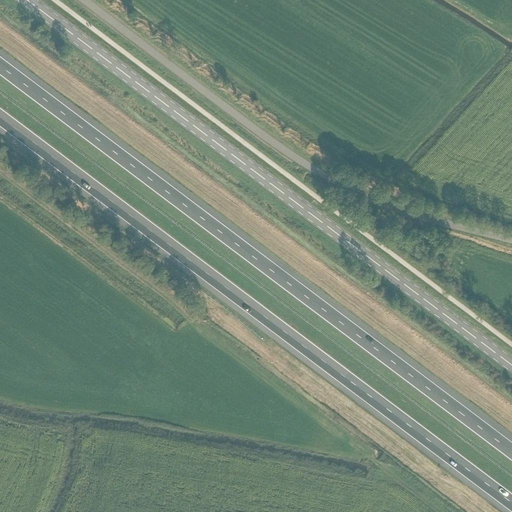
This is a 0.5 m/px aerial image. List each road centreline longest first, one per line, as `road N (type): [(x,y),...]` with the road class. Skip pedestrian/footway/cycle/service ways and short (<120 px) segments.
road 1 (motorway): [(511,454),(0,69)]
road 2 (motorway): [(0,122),(511,506)]
road 3 (tertiary): [(511,366),(25,0)]
road 4 (track): [(0,172),(441,511)]
road 5 (unclassified): [(511,241),(396,210),(315,170),(83,0)]
